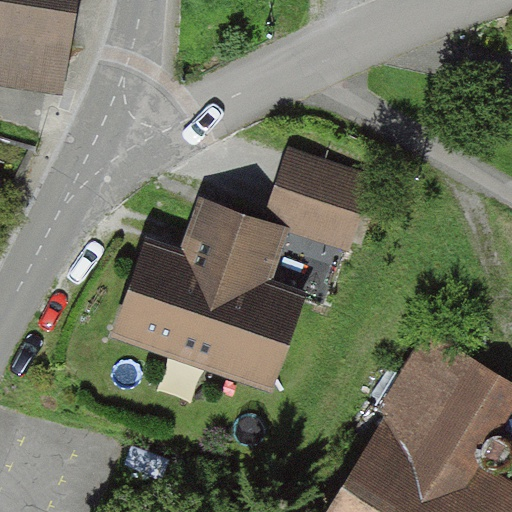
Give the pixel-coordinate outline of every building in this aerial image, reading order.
[(0,0),(0,80),(58,90),(72,0),(0,0)] [(378,177),(290,147),(267,214),(355,243),(378,177)] [(286,231),(199,202),(180,258),(268,287),(286,231)] [(139,246),(110,341),(264,388),(293,293),(268,287),(180,258),(139,246)] [(381,410),(475,468),(511,407),(511,378),(431,329),(381,410)] [(511,511),(511,491),(390,418),(332,511),(511,511)]
